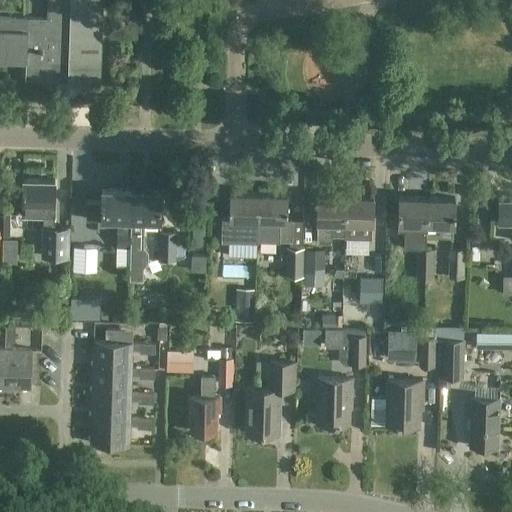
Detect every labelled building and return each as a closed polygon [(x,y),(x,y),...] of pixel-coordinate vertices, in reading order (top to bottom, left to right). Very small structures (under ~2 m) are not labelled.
[(62,79),(67,79),(68,79),(68,83),(100,84),(102,0),(48,0),(48,18),(0,16),(0,60),(27,62),(26,78),(62,79)] [(43,216),(43,227),(54,227),(55,179),(23,178),(23,202),(22,216),(43,216)] [(131,191),(102,190),(101,202),(88,201),(88,220),(118,221),(117,247),(130,247),(131,191)] [(161,192),(131,191),(130,247),(142,247),(143,221),(160,222),(161,192)] [(236,220),(258,221),(259,194),(230,193),(229,219),(224,219),(223,240),(236,240),(236,220)] [(259,194),(258,221),(279,221),(278,241),(292,241),(292,221),(287,220),(288,194),(259,194)] [(344,237),(345,238),(345,222),(346,195),(317,194),(316,222),(318,222),(317,242),(331,242),(331,236),(344,236),(344,237)] [(372,223),(374,223),(374,196),(346,195),(345,222),(345,238),(358,238),(371,238),(372,223)] [(427,225),(426,225),(427,197),(398,197),(397,231),(405,231),(405,249),(417,249),(417,280),(425,280),(426,249),(427,225)] [(456,198),(427,197),(426,225),(427,225),(440,225),(440,237),(452,238),(452,225),(456,225),(456,198)] [(511,198),(499,198),(499,220),(511,220),(511,198)] [(69,228),(54,227),(43,227),(42,255),(68,256),(69,228)] [(302,229),(303,243),(314,243),(313,228),(302,229)] [(177,232),(159,231),(158,259),(176,260),(177,232)] [(89,246),(70,245),(69,271),(88,272),(89,246)] [(304,247),(286,247),(285,275),(303,276),(304,247)] [(325,250),(305,249),(305,272),(324,272),(325,250)] [(434,280),(434,273),(435,250),(426,249),(425,280),(434,280)] [(464,250),(449,249),(448,277),(463,278),(464,250)] [(360,277),(359,302),(382,302),(382,278),(360,277)] [(6,349),(5,349),(4,387),(31,387),(31,349),(15,349),(12,349),(12,341),(15,341),(15,325),(6,325),(6,349)] [(341,330),(341,326),(325,327),(325,348),(343,348),(343,330),(341,330)] [(416,331),(388,330),(387,359),(416,360),(416,331)] [(365,365),(366,337),(351,337),(351,365),(365,365)] [(435,366),(435,339),(421,338),(421,366),(435,366)] [(463,377),(464,339),(443,338),(441,377),(463,377)] [(94,342),(93,367),(132,368),(132,353),(132,350),(139,350),(139,353),(154,353),(154,345),(133,344),(133,343),(94,342)] [(234,384),(233,359),(220,359),(220,350),(207,350),(207,359),(218,359),(218,384),(234,384)] [(193,351),(167,351),(167,372),(193,372),(193,351)] [(292,390),(293,362),(269,361),(268,388),(246,387),(246,434),(278,434),(279,389),(292,390)] [(154,369),(132,368),(93,367),(92,392),(131,394),(131,377),(132,375),(138,375),(138,378),(153,378),(154,369)] [(219,413),(219,398),(214,398),(214,377),(200,377),(200,398),(191,397),(190,433),(216,433),(216,413),(219,413)] [(352,399),(353,378),(318,378),(317,424),(348,424),(349,399),(352,399)] [(422,399),(423,381),(387,381),(386,426),(418,426),(419,399),(422,399)] [(92,392),(91,418),(130,419),(130,402),(130,400),(137,400),(137,403),(152,403),(153,394),(131,394),(92,392)] [(496,447),(497,411),(498,398),(471,397),(469,446),(496,447)] [(152,420),(130,419),(91,418),(91,444),(129,445),(129,428),(129,426),(137,426),(137,428),(151,429),(152,420)]
